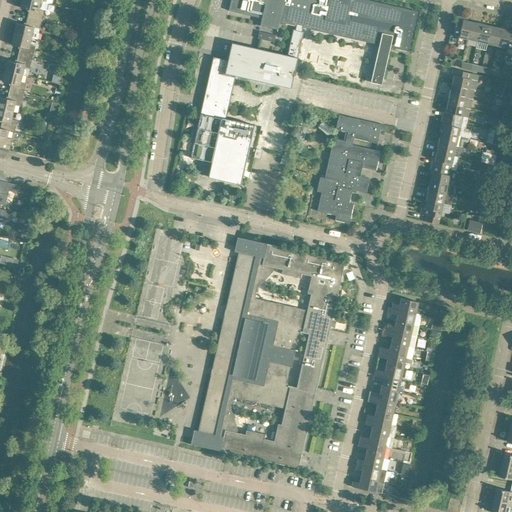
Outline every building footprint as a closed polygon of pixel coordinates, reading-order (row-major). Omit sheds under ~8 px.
[(35,0),(22,0),(20,8),(29,10),(27,17),(41,21),(44,9),(46,10),(48,3),(46,2),(35,0)] [(228,60),(225,73),(235,76),(291,88),(293,79),(294,76),(295,76),(295,75),(294,75),(295,72),(299,50),(300,45),(303,32),(304,32),(302,31),(303,28),(364,41),(368,42),(374,44),(379,45),(382,33),(393,36),(390,47),(395,49),(408,52),(408,51),(412,33),(411,33),(412,29),(413,30),(417,11),(367,0),(230,0),(229,11),(261,18),(259,27),(260,27),(277,31),(279,22),(295,26),(296,26),(295,30),(293,29),(287,55),(258,49),(232,43),(228,60)] [(466,45),(467,39),(471,22),(467,21),(467,19),(457,16),(453,36),(459,37),(457,43),(466,45)] [(16,23),(14,34),(31,38),(32,38),(37,39),(41,21),(27,17),(25,25),(16,23)] [(467,39),(477,41),(481,24),(471,22),(467,39)] [(491,26),(481,24),(477,41),(487,44),(491,26)] [(487,44),(497,46),(501,29),(491,26),(487,44)] [(497,46),(507,48),(511,31),(501,29),(497,46)] [(259,32),(258,38),(274,42),(276,35),(259,32)] [(20,47),(18,54),(32,58),(35,46),(29,45),(31,38),(14,34),(11,44),(20,47)] [(7,60),(5,71),(22,75),(28,76),(32,58),(18,54),(16,62),(7,60)] [(46,79),(61,83),(63,75),(56,73),(59,64),(36,57),(31,73),(47,77),(46,79)] [(226,119),(235,76),(225,73),(228,60),(213,57),(190,158),(211,163),(208,177),(240,185),(254,125),(226,119)] [(482,67),(480,72),(490,75),(492,69),(482,67)] [(453,69),(450,79),(453,80),(452,84),(474,89),(475,89),(478,77),(478,75),(472,74),(453,69)] [(492,69),(490,75),(500,77),(502,71),(492,69)] [(20,82),(22,75),(5,71),(2,81),(11,84),(9,91),(23,95),(26,83),(20,82)] [(506,81),(503,96),(509,97),(511,83),(506,81)] [(452,84),(449,94),(472,99),(474,89),(452,84)] [(0,97),(0,108),(13,112),(15,105),(20,106),(23,95),(9,91),(7,99),(0,97)] [(472,99),(449,94),(447,104),(470,109),(472,99)] [(444,108),(442,118),(461,122),(463,116),(468,117),(470,109),(447,104),(446,109),(444,108)] [(0,120),(2,120),(0,128),(14,132),(17,120),(11,119),(13,112),(0,108),(0,120)] [(386,126),(339,115),(339,116),(336,129),(347,132),(345,141),(333,138),(332,145),(324,178),(367,188),(369,178),(360,176),(361,170),(362,167),(375,170),(376,170),(378,159),(380,152),(352,145),(354,138),(377,143),(380,129),(385,130),(386,126)] [(442,128),(441,132),(470,139),(472,129),(465,128),(467,123),(461,122),(442,118),(440,127),(442,128)] [(296,125),(293,139),(299,140),(302,126),(296,125)] [(0,148),(10,150),(12,139),(7,137),(8,131),(14,132),(0,128),(0,148)] [(493,144),(499,145),(502,131),(496,130),(493,144)] [(470,139),(441,132),(439,142),(464,148),(464,146),(470,139)] [(439,142),(436,152),(458,157),(459,154),(463,152),(464,148),(439,142)] [(50,143),(46,159),(53,161),(54,156),(56,157),(57,154),(59,145),(50,143)] [(460,157),(458,157),(436,152),(434,152),(431,166),(450,170),(456,171),(460,157)] [(482,162),(479,177),(484,178),(492,179),(495,165),(489,164),(482,162)] [(431,176),(430,180),(453,185),(454,181),(448,180),(450,170),(431,166),(429,175),(431,176)] [(324,178),(320,177),(317,191),(321,192),(317,211),(336,216),(335,220),(349,223),(353,204),(349,203),(352,189),(366,193),(367,188),(324,178)] [(492,179),(484,178),(483,185),(480,184),(478,191),(489,193),(492,179)] [(0,203),(2,204),(6,190),(15,193),(17,185),(7,183),(0,180),(0,203)] [(455,186),(453,185),(430,180),(428,190),(453,196),(455,186)] [(426,200),(443,204),(451,206),(453,196),(428,190),(426,200)] [(481,202),(487,203),(489,193),(478,191),(476,201),(481,202)] [(50,193),(40,195),(42,204),(49,202),(51,202),(50,193)] [(19,205),(30,206),(31,198),(20,196),(19,205)] [(440,218),(443,204),(426,200),(425,205),(422,204),(420,214),(426,215),(425,221),(438,224),(440,218)] [(0,218),(6,220),(8,211),(0,208),(0,218)] [(483,223),(471,220),(468,231),(481,234),(483,223)] [(19,225),(17,235),(24,237),(27,226),(19,225)] [(194,430),(191,444),(298,468),(345,262),(267,244),(262,243),(259,242),(237,237),(234,252),(238,252),(198,431),(194,430)] [(416,309),(418,302),(401,298),(399,305),(393,303),(392,308),(422,315),(423,315),(424,310),(416,309)] [(389,307),(387,312),(391,313),(397,314),(396,320),(419,326),(421,315),(392,308),(389,307)] [(448,309),(441,307),(439,316),(439,317),(439,318),(441,320),(449,319),(449,318),(448,311),(448,309)] [(385,325),(384,330),(417,337),(417,335),(419,326),(396,320),(394,327),(385,325)] [(384,330),(383,335),(392,337),(391,343),(408,347),(414,348),(417,337),(384,330)] [(414,348),(408,347),(391,343),(390,345),(389,349),(380,347),(379,352),(382,353),(405,358),(411,359),(414,348)] [(379,352),(378,357),(387,359),(386,365),(403,369),(404,363),(411,364),(412,359),(411,359),(405,358),(379,352)] [(400,380),(403,369),(386,365),(384,372),(375,369),(374,374),(400,380)] [(382,381),(381,387),(398,391),(400,380),(374,374),(373,379),(382,381)] [(370,391),(369,396),(395,402),(398,391),(381,387),(380,393),(370,391)] [(376,410),(393,414),(395,402),(369,396),(367,401),(377,403),(376,410)] [(368,415),(367,419),(395,426),(398,415),(393,414),(376,410),(374,416),(368,415)] [(372,426),(371,432),(394,437),(396,426),(367,419),(366,424),(372,426)] [(394,437),(371,432),(369,438),(360,436),(359,441),(385,447),(391,448),(394,437)] [(383,458),(385,447),(359,441),(358,446),(367,448),(366,455),(383,458)] [(502,465),(511,467),(511,454),(505,453),(502,465)] [(389,460),(383,458),(366,455),(364,461),(358,459),(357,464),(386,471),(389,460)] [(362,470),(361,477),(384,482),(386,471),(357,464),(356,469),(362,470)] [(511,467),(502,465),(499,477),(511,479),(511,467)] [(353,481),(352,487),(381,493),(384,482),(361,477),(359,483),(353,481)] [(511,491),(497,488),(494,500),(511,504),(511,491)] [(510,511),(511,506),(511,504),(494,500),(491,511),(492,511),(510,511)]
